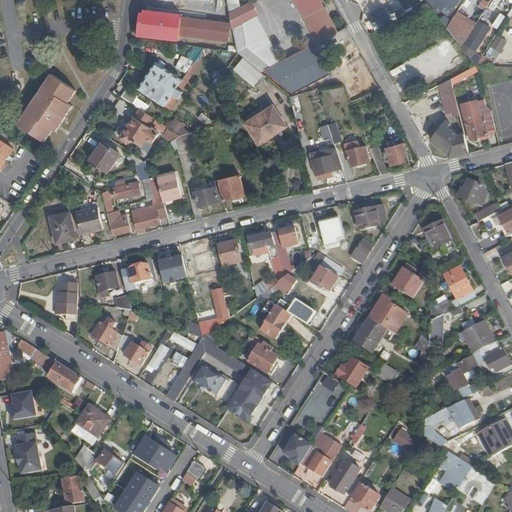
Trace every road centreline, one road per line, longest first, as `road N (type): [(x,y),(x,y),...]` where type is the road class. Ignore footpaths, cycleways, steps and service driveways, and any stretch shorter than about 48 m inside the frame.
road 1 (residential): [(433,172),(0,279)]
road 2 (residential): [(433,172),(243,465)]
road 3 (residential): [(0,305),(243,465)]
road 4 (residential): [(126,20),(120,64),(0,250)]
road 5 (residential): [(342,0),(433,172)]
road 6 (residential): [(511,325),(433,172)]
road 7 (residential): [(5,0),(12,39),(126,20)]
